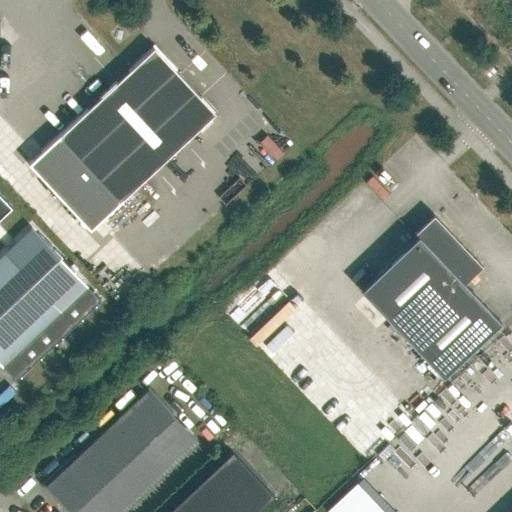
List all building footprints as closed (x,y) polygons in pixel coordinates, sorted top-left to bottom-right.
[(58,135),(28,163),(90,228),(120,201),(215,112),(154,46),(58,135)] [(0,216),(11,206),(0,194),(0,216)] [(464,282),(482,265),(433,214),(414,232),(417,235),(360,289),(442,376),(500,321),(464,282)] [(5,251),(0,255),(0,363),(2,365),(16,380),(100,300),(31,226),(5,251)] [(121,511),(198,440),(148,388),(75,457),(73,454),(41,484),(66,511),(121,511)] [(166,511),(255,511),(274,495),(231,450),(166,511)]
